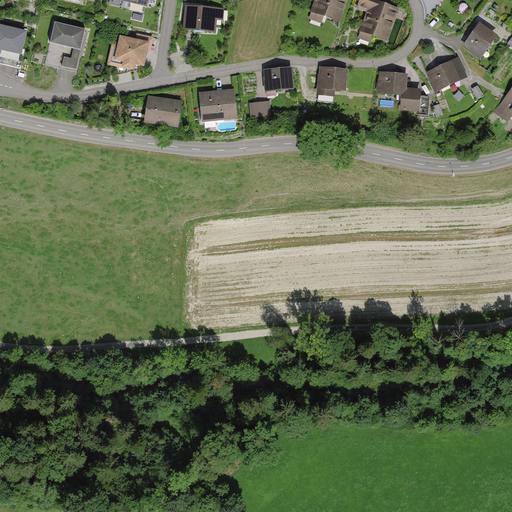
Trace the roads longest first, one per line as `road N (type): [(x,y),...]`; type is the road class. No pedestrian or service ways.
road 1 (tertiary): [(511,155),(454,166),(306,144),(213,150),(0,117)]
road 2 (track): [(511,318),(474,329),(312,328),(54,352),(0,345)]
road 3 (residential): [(159,81),(279,60),(398,58),(421,30),(415,0)]
road 4 (residential): [(0,84),(75,97),(159,81)]
